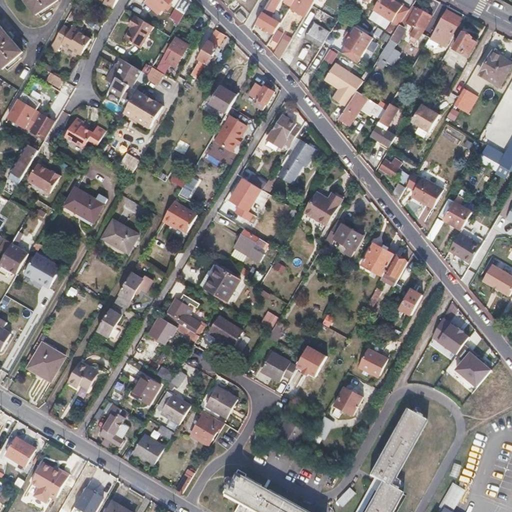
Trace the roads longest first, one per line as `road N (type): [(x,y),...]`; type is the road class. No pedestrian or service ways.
road 1 (residential): [(72,441),(286,84)]
road 2 (residential): [(286,84),(511,359)]
road 3 (residential): [(419,511),(461,426),(448,403),(409,389),(396,393),(339,501)]
road 4 (unknown): [(38,420),(154,223)]
road 5 (residential): [(72,441),(191,509)]
road 6 (residential): [(234,458),(323,509),(339,501)]
